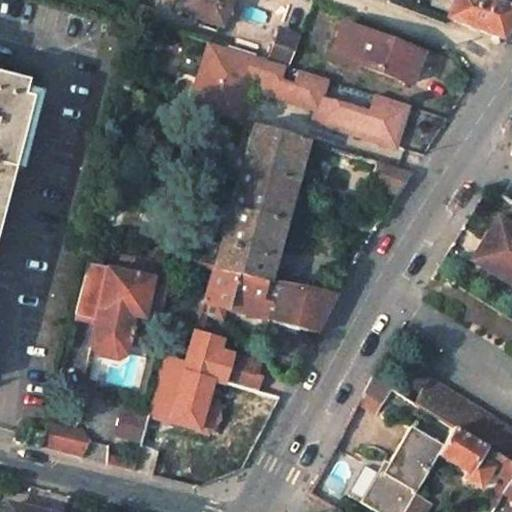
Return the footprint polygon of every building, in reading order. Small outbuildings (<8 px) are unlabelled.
[(174,0),(171,9),(217,25),(227,0),(174,0)] [(495,35),(511,11),(511,9),(478,0),(451,0),(444,16),(495,35)] [(417,51),(342,23),(329,57),(354,66),(355,62),(407,81),(417,51)] [(284,67),(296,36),(280,30),(267,62),(279,66),(284,67)] [(271,97),(279,66),(267,62),(203,42),(185,107),(233,121),(245,78),(257,81),(254,92),(271,97)] [(278,99),(287,68),(284,67),(279,66),(271,97),(278,99)] [(285,101),(294,70),(287,68),(278,99),(285,101)] [(336,83),(294,70),(285,101),(312,109),(309,118),(325,122),(324,125),(391,145),(404,104),(371,94),(365,112),(331,101),(336,83)] [(0,231),(5,213),(33,102),(23,98),(27,83),(0,76),(0,231)] [(241,167),(295,182),(306,142),(252,126),(241,167)] [(410,171),(376,162),(370,185),(396,193),(410,171)] [(230,208),(283,223),(295,182),(241,167),(230,208)] [(268,279),(283,223),(230,208),(221,241),(197,236),(194,258),(215,263),(214,268),(268,279)] [(511,229),(494,218),(467,261),(511,287),(511,229)] [(194,258),(193,264),(214,268),(215,263),(194,258)] [(128,331),(131,315),(145,318),(148,306),(162,309),(168,283),(88,265),(75,313),(97,318),(91,347),(97,355),(115,359),(123,355),(126,344),(129,344),(130,332),(128,331)] [(268,279),(214,268),(204,302),(202,309),(228,316),(231,309),(313,331),(334,293),(268,279)] [(224,339),(195,331),(183,370),(225,382),(233,354),(226,351),(228,345),(222,343),(224,339)] [(228,382),(261,391),(265,377),(259,375),(262,362),(236,354),(228,382)] [(187,380),(176,377),(170,394),(181,397),(187,380)] [(356,403),(371,413),(385,388),(369,378),(356,403)] [(511,434),(426,381),(412,404),(449,427),(511,466),(511,434)] [(139,447),(158,452),(171,404),(151,399),(148,413),(140,442),(139,447)] [(140,442),(148,413),(121,406),(114,435),(140,442)] [(455,478),(475,490),(484,474),(494,480),(504,486),(511,471),(511,466),(449,427),(438,447),(431,458),(458,474),(455,478)] [(406,428),(379,475),(375,473),(357,505),(368,511),(401,511),(409,498),(431,458),(438,447),(406,428)] [(25,444),(40,447),(44,433),(29,430),(25,444)] [(78,436),(55,430),(54,434),(44,432),(44,433),(40,447),(73,456),(78,436)] [(133,471),(136,458),(110,451),(107,465),(133,471)] [(511,471),(504,486),(498,495),(511,503),(511,471)] [(491,509),(498,495),(504,486),(494,480),(479,502),(491,509)] [(422,511),(425,507),(409,498),(401,511),(422,511)]
